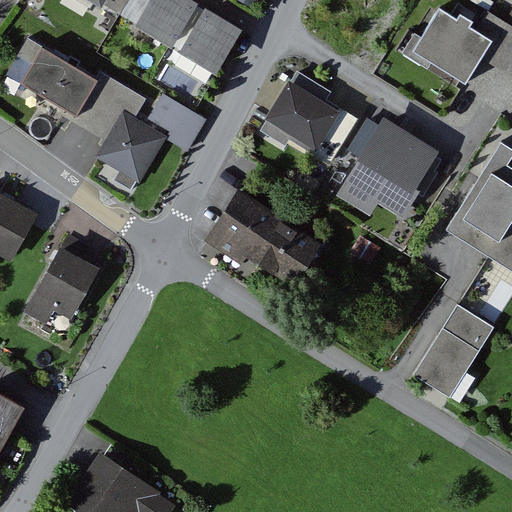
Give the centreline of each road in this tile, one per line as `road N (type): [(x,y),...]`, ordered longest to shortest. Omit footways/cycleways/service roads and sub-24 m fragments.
road 1 (residential): [(511,466),(165,250)]
road 2 (residential): [(19,511),(165,250)]
road 3 (residential): [(165,250),(292,0)]
road 4 (residential): [(165,250),(0,130)]
